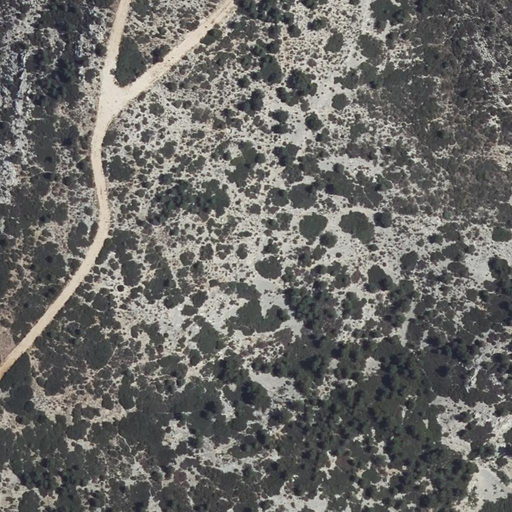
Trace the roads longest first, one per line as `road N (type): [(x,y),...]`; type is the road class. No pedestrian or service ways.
road 1 (track): [(127,0),(96,139),(106,222),(97,252),(0,375)]
road 2 (track): [(100,122),(229,0)]
